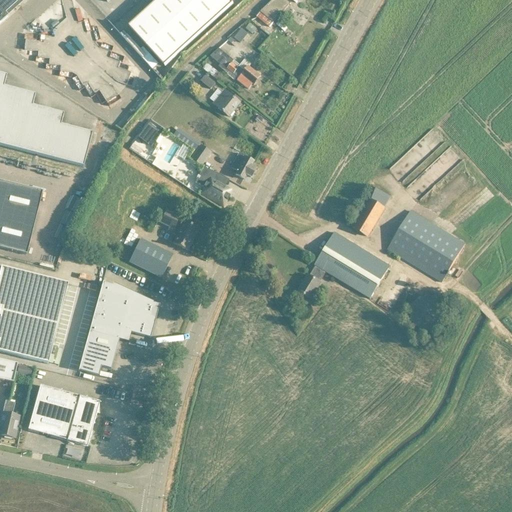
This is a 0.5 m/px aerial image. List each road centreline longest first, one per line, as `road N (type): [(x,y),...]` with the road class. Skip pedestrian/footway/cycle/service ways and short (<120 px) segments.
road 1 (tertiary): [(154,491),(175,392),(214,286),(370,0)]
road 2 (track): [(511,338),(456,285),(440,286),(337,226),(299,241),(252,212)]
road 3 (unclassified): [(154,491),(0,458)]
road 4 (unknown): [(4,38),(104,101),(138,89)]
